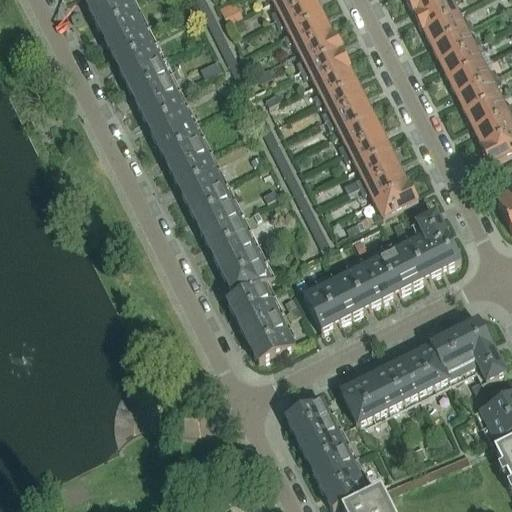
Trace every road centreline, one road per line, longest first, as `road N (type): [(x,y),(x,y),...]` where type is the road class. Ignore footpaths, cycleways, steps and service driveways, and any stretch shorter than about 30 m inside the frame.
road 1 (residential): [(241,407),(36,0)]
road 2 (residential): [(500,278),(359,0)]
road 3 (residential): [(241,407),(500,278)]
